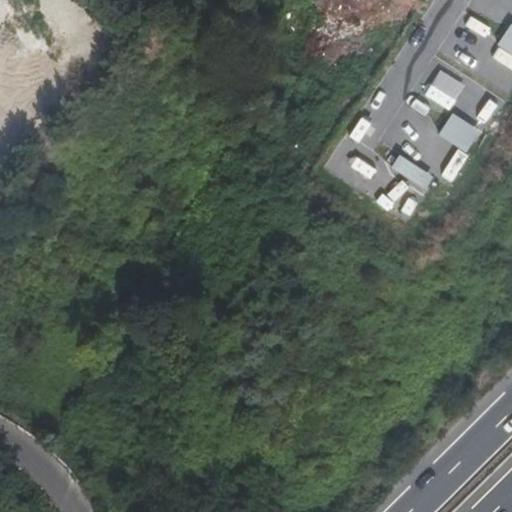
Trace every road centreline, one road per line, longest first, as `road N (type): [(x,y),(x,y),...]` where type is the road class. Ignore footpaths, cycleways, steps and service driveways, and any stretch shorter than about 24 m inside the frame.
road 1 (motorway): [(511,414),(413,511)]
road 2 (unclassified): [(0,420),(58,467),(92,511)]
